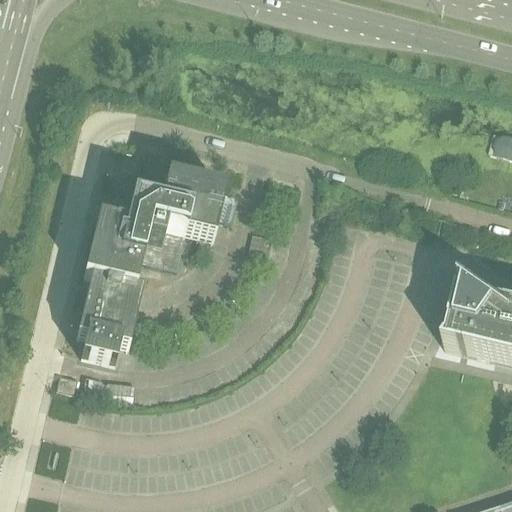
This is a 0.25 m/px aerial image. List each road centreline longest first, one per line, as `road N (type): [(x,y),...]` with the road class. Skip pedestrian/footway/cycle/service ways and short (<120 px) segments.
road 1 (unclassified): [(7,485),(83,146),(104,123),(127,121)]
road 2 (unclassified): [(511,230),(127,121)]
road 3 (primary): [(272,0),(511,62)]
